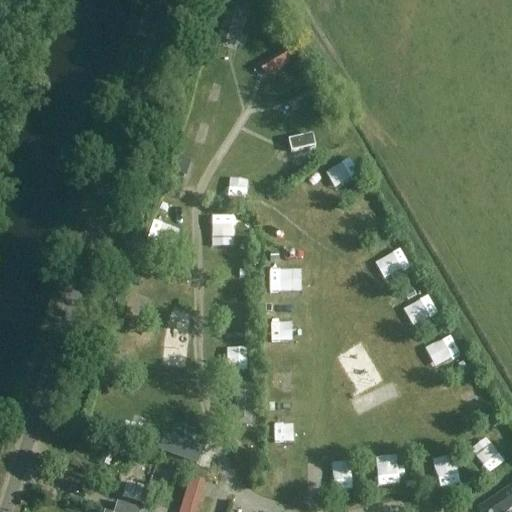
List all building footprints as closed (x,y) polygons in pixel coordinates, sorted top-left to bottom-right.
[(207,42),(222,48),(234,17),(222,11),(207,42)] [(262,62),(278,53),(269,38),(253,47),(262,62)] [(282,52),(260,65),(259,75),(268,77),(290,64),(282,52)] [(194,91),(212,99),(221,79),(202,71),(194,91)] [(306,93),(287,103),(293,113),(312,102),(306,93)] [(207,146),(213,132),(186,121),(180,135),(207,146)] [(311,139),(287,144),(290,155),(315,150),(311,139)] [(181,159),(176,175),(184,178),(189,162),(181,159)] [(322,173),(330,191),(349,182),(341,165),(322,173)] [(221,198),(237,198),(238,173),(221,173),(221,198)] [(207,222),(207,247),(222,247),(221,221),(207,222)] [(169,254),(173,230),(144,225),(140,250),(169,254)] [(396,246),(377,247),(379,264),(398,263),(396,246)] [(287,291),(286,270),(261,272),(262,293),(287,291)] [(416,320),(434,310),(424,293),(406,303),(416,320)] [(134,319),(143,302),(128,294),(119,310),(134,319)] [(234,321),(234,300),(212,300),(212,321),(234,321)] [(284,320),(261,322),(263,344),(286,342),(284,320)] [(436,361),(454,356),(448,335),(430,340),(436,361)] [(103,351),(100,367),(110,369),(113,353),(103,351)] [(220,370),(234,370),(234,353),(220,352),(220,370)] [(374,384),(374,369),(346,369),(346,384),(374,384)] [(265,393),(295,391),(294,373),(264,375),(265,393)] [(470,385),(454,400),(474,421),(490,406),(470,385)] [(136,450),(152,450),(151,425),(135,426),(136,450)] [(296,446),(296,426),(266,426),(266,447),(296,446)] [(485,438),(465,461),(479,474),(500,451),(485,438)] [(194,471),(198,449),(172,445),(169,467),(194,471)] [(413,471),(423,486),(439,475),(429,460),(413,471)] [(385,490),(385,476),(360,475),(360,489),(385,490)] [(181,511),(195,511),(203,486),(192,483),(187,499),(186,499),(181,511)] [(511,486),(477,510),(477,511),(509,511),(511,510),(511,486)]
